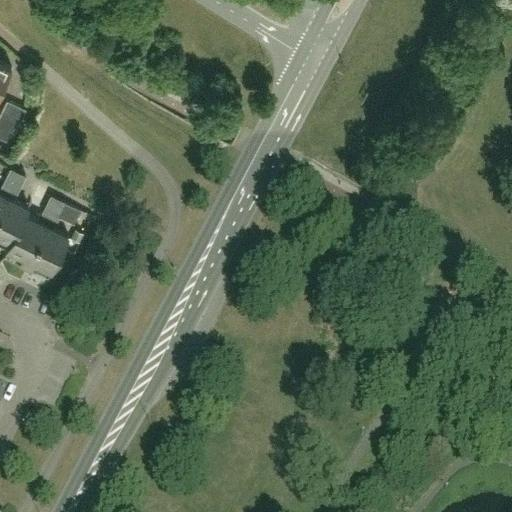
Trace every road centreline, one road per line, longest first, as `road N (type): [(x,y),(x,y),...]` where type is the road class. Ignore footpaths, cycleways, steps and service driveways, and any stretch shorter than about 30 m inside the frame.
road 1 (tertiary): [(72,511),(322,43)]
road 2 (residential): [(0,309),(37,340),(35,363),(0,436)]
